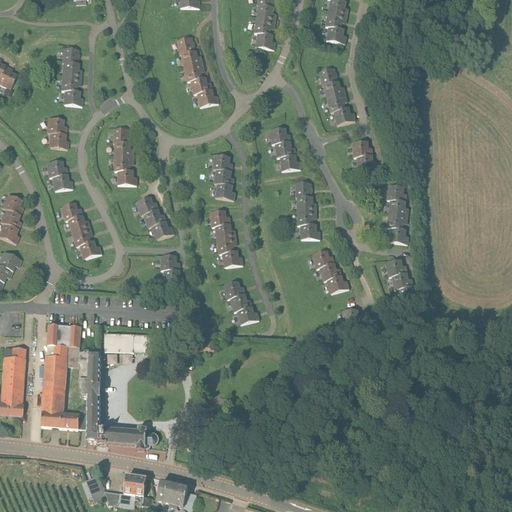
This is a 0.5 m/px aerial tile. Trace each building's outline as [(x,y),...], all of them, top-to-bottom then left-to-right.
[(196,0),(179,0),(180,10),(200,10),(200,3),(200,2),(196,2),(196,0)] [(257,0),(257,8),(258,8),(273,10),(274,1),(274,0),(257,0)] [(327,15),(347,20),(348,13),(348,11),(345,10),(346,5),(330,2),(327,15)] [(274,10),(273,10),(258,8),(256,22),(275,25),(276,19),(277,16),(273,16),(274,10)] [(325,29),(328,29),(341,31),(342,26),(346,26),(346,25),(347,20),(327,15),(325,29)] [(254,36),(257,36),(270,37),(271,32),(274,32),(274,31),(275,25),(256,22),(254,36)] [(344,32),(341,31),(328,29),(326,43),(345,47),(346,41),(347,39),(343,37),(344,32)] [(273,37),(270,37),(257,36),(255,49),(275,52),(276,47),(276,45),(273,44),(273,37)] [(180,58),(181,57),(195,53),(193,46),(192,40),(190,41),(189,37),(178,39),(179,43),(176,43),(180,58)] [(61,65),(63,66),(78,66),(79,58),(79,52),(63,51),(61,65)] [(197,53),(195,53),(181,57),(184,71),(203,67),(202,60),(201,58),(198,59),(197,53)] [(79,66),(78,66),(63,66),(61,80),(81,81),(82,74),(82,73),(79,72),(79,66)] [(187,84),(190,84),(202,80),(201,75),(205,74),(204,72),(203,67),(184,71),(187,84)] [(4,68),(0,77),(0,87),(10,92),(16,78),(11,75),(13,72),(11,71),(4,68)] [(322,89),(323,89),(338,84),(336,76),(335,70),(319,74),(322,89)] [(193,97),(197,96),(212,92),(211,88),(211,85),(207,86),(206,79),(202,80),(190,84),(193,97)] [(60,93),(64,93),(77,93),(77,88),(81,89),(81,87),(81,81),(61,80),(60,93)] [(339,84),(338,84),(323,89),(327,102),(346,97),(344,91),(344,89),(341,90),(339,84)] [(212,92),(197,96),(200,110),(219,105),(218,100),(217,98),(214,98),(212,92)] [(80,94),(77,93),(64,93),(63,107),(82,109),(83,103),(83,101),(80,100),(80,94)] [(330,115),(333,115),(346,111),(344,106),(348,105),(347,103),(346,97),(327,102),(330,115)] [(349,110),(346,111),(333,115),(336,128),(356,123),(354,117),(354,116),(351,116),(349,110)] [(46,135),(50,136),(66,138),(66,132),(67,129),(63,129),(64,123),(48,121),(46,135)] [(113,146),(114,146),(131,147),(131,146),(130,146),(130,137),(130,132),(127,132),(127,128),(116,128),(116,132),(113,131),(113,146)] [(271,147),(275,147),(291,145),(290,138),(290,136),(287,137),(286,131),(270,132),(271,147)] [(66,138),(50,136),(48,149),(68,152),(68,145),(69,144),(65,143),(66,138)] [(353,160),(357,160),(373,159),(372,152),(372,150),(369,150),(368,144),(352,146),(353,160)] [(276,161),(280,160),(296,158),(295,151),(295,150),(292,150),(291,145),(275,147),(276,161)] [(114,160),(134,160),(134,154),(134,152),(131,152),(131,147),(114,146),(114,160)] [(215,172),(232,175),(232,168),(233,166),(229,166),(230,160),(214,157),(212,172),(215,172)] [(296,158),(280,160),(281,174),(301,172),(300,166),(300,163),(297,164),(296,158)] [(373,159),(357,160),(358,173),(377,172),(377,166),(377,164),(373,164),(373,159)] [(114,174),(118,174),(130,173),(130,167),(134,168),(134,166),(134,160),(114,160),(114,174)] [(48,181),(52,180),(68,178),(67,172),(67,169),(63,170),(63,163),(46,165),(48,181)] [(213,186),(217,186),(233,189),(234,182),(234,181),(231,180),(232,175),(215,172),(213,186)] [(134,173),(130,173),(118,174),(117,187),(137,188),(137,182),(137,180),(134,179),(134,173)] [(68,178),(52,180),(53,193),(73,191),(72,185),(72,183),(69,183),(68,178)] [(295,201),(297,201),(312,200),(312,192),(312,186),(309,186),(309,182),(298,182),(298,186),(295,186),(295,201)] [(233,189),(217,186),(215,200),(234,203),(235,197),(235,195),(232,194),(233,189)] [(386,202),(390,203),(406,205),(407,199),(407,197),(404,197),(404,190),(388,188),(386,202)] [(20,209),(22,203),(8,197),(1,211),(4,212),(20,218),(22,212),(23,210),(20,209)] [(140,219),(143,218),(159,212),(157,206),(156,204),(153,205),(151,199),(136,205),(140,219)] [(313,200),(312,200),(297,201),(297,215),(316,215),(316,208),(316,206),(313,206),(313,200)] [(406,205),(390,203),(388,218),(408,220),(409,213),(409,211),(405,211),(406,205)] [(64,224),(68,223),(84,219),(82,213),(81,210),(78,211),(76,206),(60,210),(64,224)] [(20,218),(4,212),(0,223),(0,225),(2,226),(18,232),(20,226),(21,224),(18,223),(20,218)] [(148,231),(151,229),(167,224),(166,221),(164,216),(161,218),(159,212),(143,218),(148,231)] [(211,230),(215,230),(231,228),(230,221),(230,219),(226,219),(226,213),(209,215),(211,230)] [(297,228),(301,228),(313,227),(313,222),(316,222),(316,220),(316,215),(297,215),(297,228)] [(386,231),(390,231),(403,232),(403,226),(407,227),(407,225),(408,220),(388,218),(386,231)] [(72,238),(91,232),(89,226),(88,223),(85,224),(84,219),(68,223),(72,238)] [(167,224),(151,229),(156,242),(174,236),(172,228),(169,229),(168,226),(167,224)] [(18,232),(2,226),(0,232),(0,239),(16,247),(18,240),(19,239),(16,237),(18,232)] [(317,227),(313,227),(301,228),(301,242),(320,242),(320,235),(320,234),(317,234),(317,227)] [(217,244),(236,241),(235,234),(235,233),(232,233),(231,228),(215,230),(217,244)] [(406,232),(403,232),(390,231),(388,245),(408,247),(408,242),(409,239),(405,239),(406,232)] [(76,250),(79,249),(91,244),(89,239),(93,238),(92,236),(91,232),(72,238),(76,250)] [(218,257),(222,257),(235,254),(234,249),(237,248),(237,246),(236,241),(217,244),(218,257)] [(95,243),(91,244),(79,249),(83,262),(102,256),(100,250),(100,248),(96,249),(95,243)] [(238,253),(235,254),(222,257),(224,270),(243,267),(242,262),(242,259),(239,260),(238,253)] [(316,272),(319,271),(335,266),(333,260),(333,258),(329,259),(328,253),(312,258),(316,272)] [(19,269),(22,262),(3,255),(0,262),(0,267),(13,273),(15,269),(18,270),(19,269)] [(160,273),(164,273),(180,273),(180,267),(180,265),(177,265),(177,259),(161,258),(160,273)] [(388,280),(391,279),(408,276),(407,270),(406,268),(403,269),(402,263),(385,265),(388,280)] [(323,284),(327,283),(342,279),(340,272),(340,271),(337,272),(335,266),(319,271),(323,284)] [(13,273),(0,267),(0,282),(4,285),(6,280),(9,282),(10,280),(13,273)] [(180,273),(164,273),(163,286),(183,287),(184,280),(184,279),(180,279),(180,273)] [(394,293),(397,292),(414,289),(413,285),(412,281),(409,282),(408,276),(391,279),(394,293)] [(342,279),(327,283),(330,296),(349,291),(347,284),(347,283),(344,284),(342,279)] [(230,301),(246,297),(244,291),(244,289),(240,290),(239,284),(223,288),(227,302),(230,301)] [(414,289),(397,292),(400,306),(419,303),(418,294),(415,295),(414,292),(414,289)] [(234,315),(237,314),(253,310),(251,304),(251,302),(247,303),(246,297),(230,301),(234,315)] [(253,310),(237,314),(240,327),(259,322),(257,314),(254,315),(253,310)] [(343,328),(346,328),(363,328),(362,321),(362,319),(359,319),(359,312),(342,313),(343,328)] [(41,430),(60,431),(79,432),(87,433),(89,413),(79,412),(79,418),(64,417),(67,369),(79,370),(79,357),(80,350),(81,330),(71,329),(59,328),(48,327),(47,348),(48,349),(47,359),(46,359),(42,416),(41,430)] [(363,328),(346,328),(346,341),(366,341),(366,335),(366,333),(363,333),(363,328)] [(155,338),(105,337),(104,355),(134,356),(134,355),(154,356),(155,338)] [(214,353),(214,342),(202,342),(202,353),(214,353)] [(4,350),(1,392),(23,393),(26,352),(4,350)] [(83,390),(100,391),(100,386),(101,358),(88,357),(79,357),(79,370),(81,370),(80,390),(83,390)] [(89,413),(87,433),(87,446),(97,446),(97,447),(108,448),(108,447),(136,449),(136,453),(145,453),(145,452),(148,452),(150,451),(150,448),(153,448),(154,448),(155,448),(155,447),(156,447),(157,446),(158,445),(158,444),(158,443),(158,442),(158,441),(158,440),(157,439),(157,438),(156,437),(155,437),(154,436),(153,436),(151,436),(151,433),(149,432),(147,431),(147,430),(138,430),(138,434),(100,431),(100,408),(100,391),(83,390),(82,402),(87,402),(87,412),(79,411),(79,412),(89,413)] [(23,394),(1,392),(0,403),(0,418),(22,419),(23,408),(22,408),(23,394)] [(108,506),(118,508),(118,507),(120,496),(105,494),(98,479),(86,484),(95,505),(107,500),(109,503),(108,506)] [(125,489),(124,497),(135,498),(134,507),(147,509),(148,511),(155,511),(154,506),(152,501),(144,500),(145,491),(146,481),(126,479),(125,489)] [(157,505),(154,506),(155,511),(160,511),(159,505),(161,506),(170,508),(175,487),(161,484),(159,494),(157,505)] [(168,511),(178,511),(179,510),(184,511),(190,511),(192,511),(193,508),(195,498),(187,496),(188,490),(175,487),(170,508),(169,511),(168,511)]
